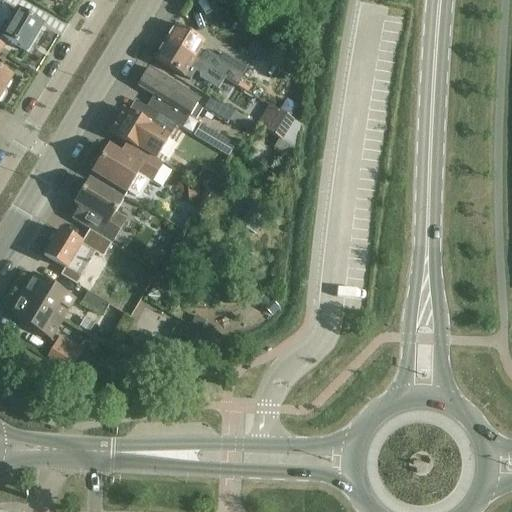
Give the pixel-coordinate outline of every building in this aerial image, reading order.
[(42,27),(25,16),(16,11),(8,25),(4,23),(0,29),(0,52),(0,53),(6,42),(26,53),(42,27)] [(175,26),(165,43),(185,56),(225,80),(237,87),(245,75),(266,87),(271,79),(278,69),(257,56),(247,71),(221,55),(218,60),(206,52),(203,56),(198,53),(204,44),(192,36),(175,26)] [(165,43),(154,60),(190,82),(195,73),(199,76),(199,80),(218,91),(225,80),(185,56),(165,43)] [(0,104),(1,104),(6,95),(6,93),(4,92),(11,79),(0,71),(0,52),(0,53),(0,52),(0,104)] [(281,77),(290,82),(294,75),(285,69),(281,77)] [(199,101),(165,80),(148,70),(137,87),(154,98),(189,118),(199,101)] [(158,132),(168,138),(175,127),(182,131),(189,118),(154,98),(147,110),(143,107),(136,118),(158,132)] [(210,99),(203,111),(227,125),(234,113),(210,99)] [(256,127),(257,128),(279,141),(296,151),(299,126),(268,107),(256,127)] [(155,160),(168,138),(158,132),(136,118),(123,110),(109,134),(136,151),(137,149),(155,160)] [(256,127),(234,114),(229,122),(252,136),(257,128),(256,127)] [(296,151),(279,141),(274,149),(290,159),(296,151)] [(93,174),(125,194),(133,199),(141,197),(150,182),(151,182),(161,166),(127,145),(120,156),(108,149),(93,174)] [(196,165),(188,179),(205,189),(213,176),(205,171),(196,165)] [(72,220),(89,231),(112,245),(126,222),(114,215),(122,202),(88,181),(73,206),(78,209),(72,220)] [(250,208),(239,228),(256,237),(271,210),(249,198),(245,206),(250,208)] [(60,277),(76,286),(95,255),(103,259),(111,245),(89,231),(81,245),(59,232),(43,257),(65,270),(60,277)] [(152,248),(143,263),(159,272),(162,268),(168,258),(152,248)] [(20,296),(62,321),(75,301),(32,275),(20,296)] [(101,317),(108,307),(87,294),(81,305),(101,317)] [(62,321),(20,296),(8,316),(50,342),(62,321)] [(271,303),(265,311),(272,318),(279,310),(271,303)] [(86,308),(80,318),(95,328),(101,318),(86,308)] [(69,371),(75,360),(82,349),(61,337),(48,358),(69,371)] [(79,388),(83,414),(98,412),(94,385),(79,388)]
